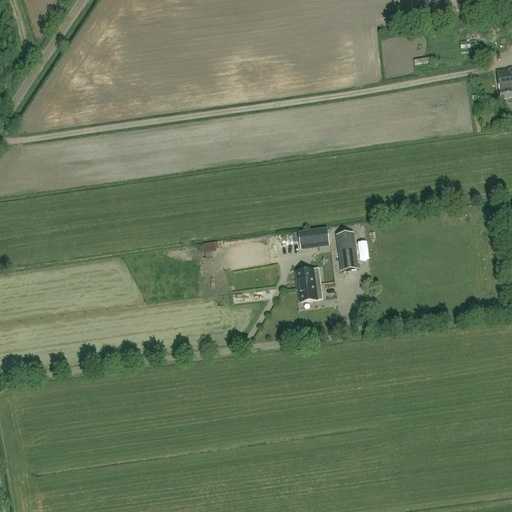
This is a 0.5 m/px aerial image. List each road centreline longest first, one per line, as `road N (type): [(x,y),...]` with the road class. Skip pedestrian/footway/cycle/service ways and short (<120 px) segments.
road 1 (unknown): [(0,140),(485,70)]
road 2 (unclassified): [(0,121),(80,0)]
